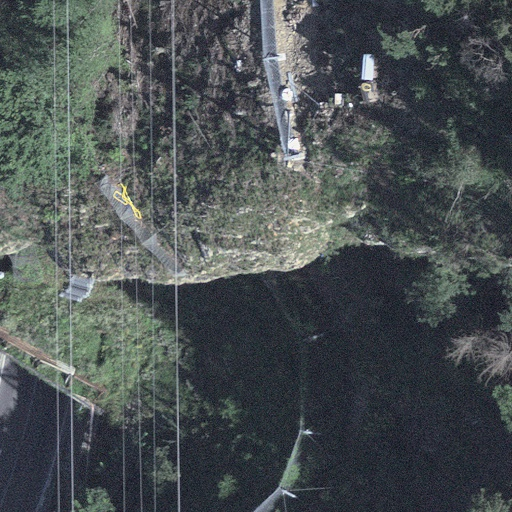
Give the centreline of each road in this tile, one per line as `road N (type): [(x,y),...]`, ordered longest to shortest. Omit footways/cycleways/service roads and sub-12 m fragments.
road 1 (trunk): [(449,0),(265,511)]
road 2 (primary): [(122,0),(41,369),(1,511)]
